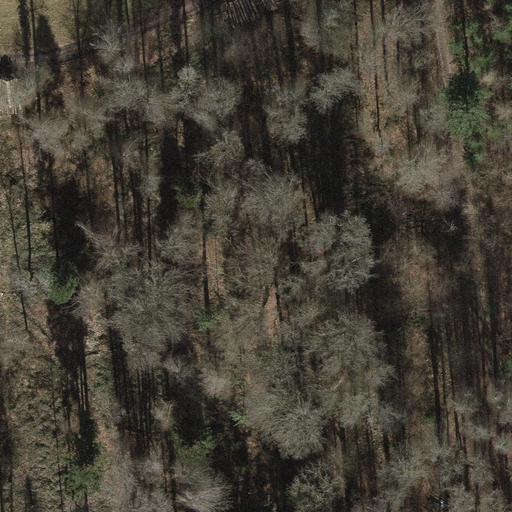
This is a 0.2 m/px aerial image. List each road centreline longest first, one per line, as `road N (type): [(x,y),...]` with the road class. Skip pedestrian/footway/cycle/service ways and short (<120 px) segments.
road 1 (track): [(436,0),(471,267),(511,391)]
road 2 (track): [(208,0),(128,39),(22,63),(0,59)]
